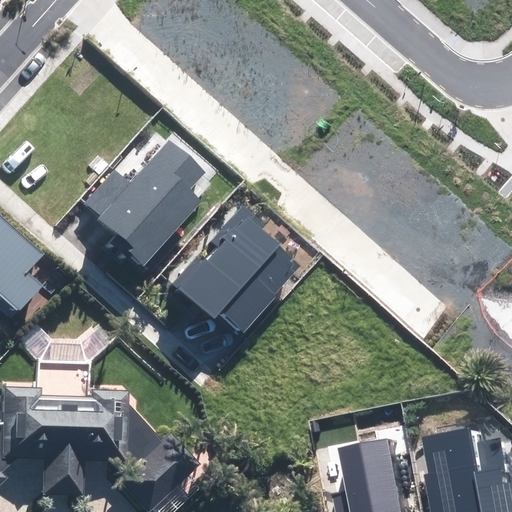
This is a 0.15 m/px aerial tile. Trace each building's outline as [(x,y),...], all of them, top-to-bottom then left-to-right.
[(114,172),(87,202),(102,216),(100,218),(119,235),(112,243),(140,268),(201,200),(189,189),(203,173),(169,143),(131,186),(114,172)] [(199,257),(174,285),(212,319),(220,310),(243,330),(301,266),(261,230),(264,226),(243,207),(213,241),(221,248),(207,264),(199,257)] [(43,253),(0,214),(0,293),(18,310),(41,284),(27,272),(43,253)] [(163,434),(155,441),(126,412),(127,397),(87,395),(88,367),(38,366),(37,393),(0,392),(0,484),(3,482),(0,478),(0,471),(12,461),(38,462),(37,497),(78,499),(79,463),(119,465),(125,470),(112,483),(140,511),(146,511),(195,466),(163,434)] [(467,428),(422,436),(429,474),(424,475),(431,511),(511,511),(511,459),(508,438),(470,445),(467,428)] [(400,511),(387,439),(338,449),(346,492),(333,494),(336,511),(400,511)] [(297,510),(299,472),(265,470),(263,507),(297,510)]
